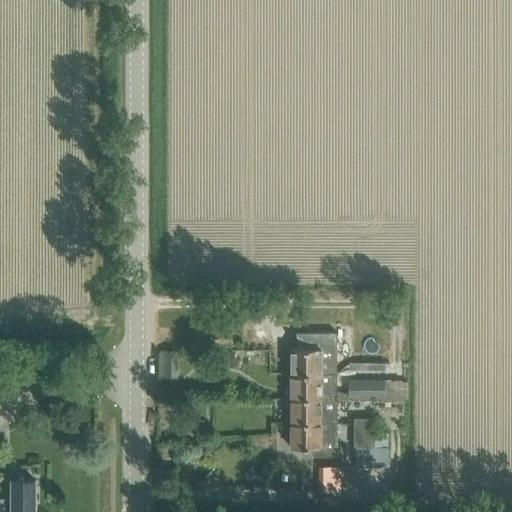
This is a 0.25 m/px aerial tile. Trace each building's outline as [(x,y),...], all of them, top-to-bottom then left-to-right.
[(290,373),(336,373),(337,333),(296,332),(296,348),(290,348),(290,373)] [(336,398),(336,373),(290,373),(290,398),(336,398)] [(384,383),(357,383),(357,398),(384,398),(384,383)] [(336,422),(336,398),(290,398),(290,422),(336,422)] [(373,418),(353,418),(353,423),(354,432),(373,432),(373,418)] [(336,422),(290,422),(290,447),(312,448),(312,456),(336,456),(336,422)] [(374,458),(373,432),(354,432),(354,458),(374,458)] [(34,511),(35,480),(11,479),(11,502),(0,502),(0,511),(34,511)]
